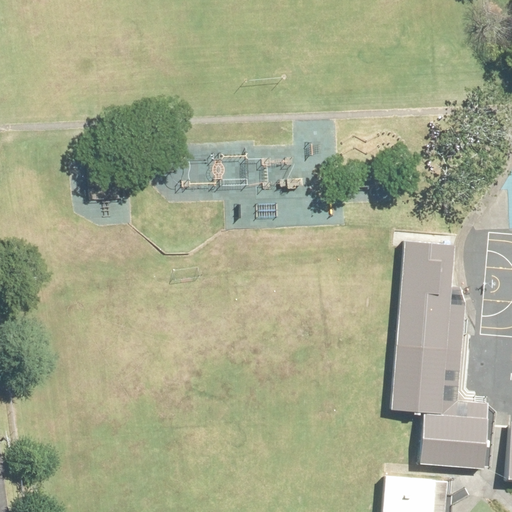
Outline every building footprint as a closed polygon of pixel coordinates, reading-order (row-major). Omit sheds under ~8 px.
[(511,237),(468,240),(470,289),(511,287),(511,312),(502,312),(499,369),(511,369),(511,237)] [(437,245),(376,241),(366,407),(427,411),(437,245)] [(416,425),(413,468),(490,473),(493,430),(416,425)] [(511,425),(504,425),(500,487),(511,487),(511,425)] [(446,511),(448,490),(372,483),(369,511),(446,511)]
